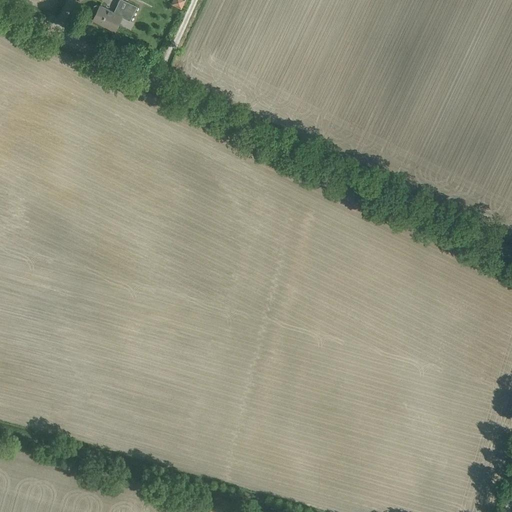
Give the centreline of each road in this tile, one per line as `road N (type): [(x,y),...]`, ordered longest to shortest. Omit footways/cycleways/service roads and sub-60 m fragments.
road 1 (unclassified): [(511,253),(0,7)]
road 2 (track): [(0,433),(277,511)]
